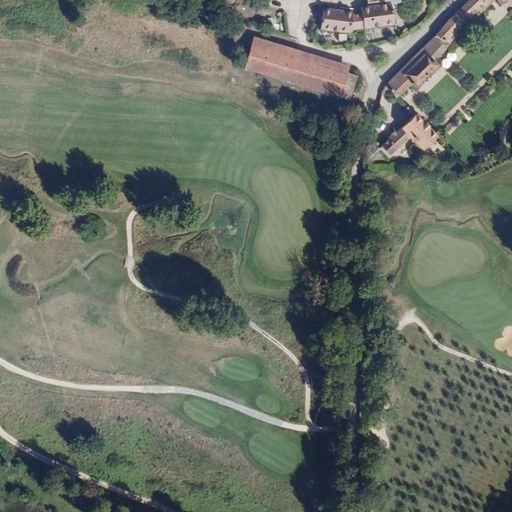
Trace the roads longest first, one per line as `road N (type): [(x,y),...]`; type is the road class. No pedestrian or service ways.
road 1 (residential): [(460,0),(382,73),(370,95),(356,187),(352,511)]
road 2 (track): [(0,361),(87,387),(177,388),(302,428),(379,432),(387,446),(377,511)]
road 3 (track): [(382,73),(367,70),(355,53),(158,0)]
